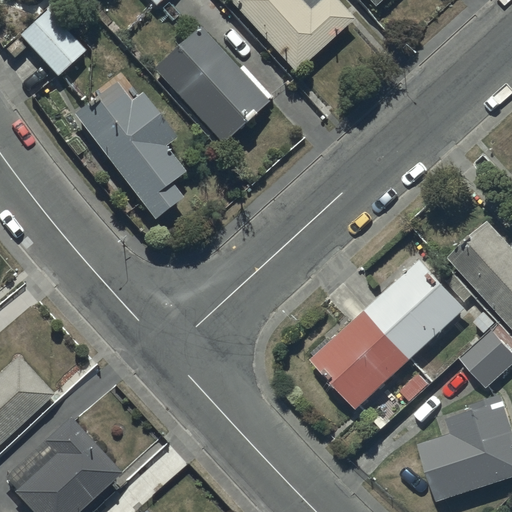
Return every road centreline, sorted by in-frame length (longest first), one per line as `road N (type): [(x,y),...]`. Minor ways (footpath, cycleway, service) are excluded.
road 1 (residential): [(170,350),(511,42)]
road 2 (residential): [(170,350),(0,150)]
road 3 (residential): [(322,511),(170,350)]
